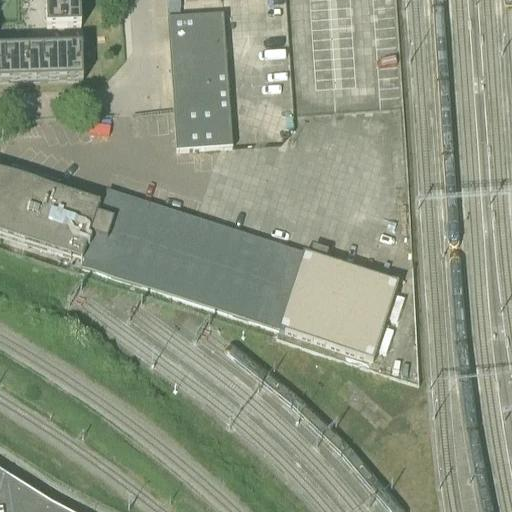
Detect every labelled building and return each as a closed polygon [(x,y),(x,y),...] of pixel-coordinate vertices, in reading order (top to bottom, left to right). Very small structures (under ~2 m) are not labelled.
[(79,0),(45,0),(46,32),(81,30),(79,0)] [(167,0),(168,18),(181,17),(180,0),(167,0)] [(176,155),(219,152),(232,151),(223,19),(222,19),(167,23),(173,114),(176,155)] [(0,52),(0,87),(82,85),(81,50),(57,51),(0,52)] [(0,176),(0,238),(81,265),(82,265),(82,264),(84,264),(81,272),(372,366),(398,288),(107,194),(102,209),(0,176)] [(42,511),(0,484),(0,511),(42,511)]
